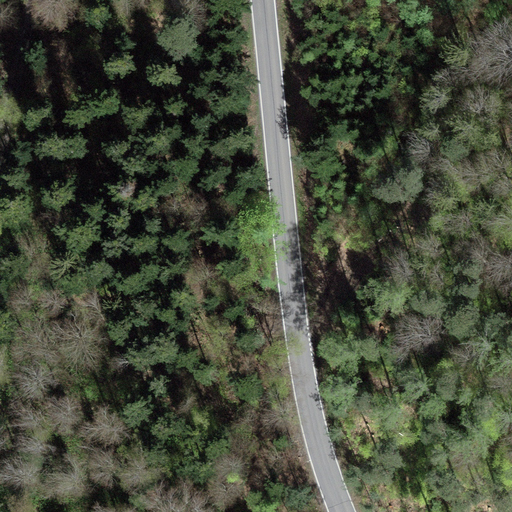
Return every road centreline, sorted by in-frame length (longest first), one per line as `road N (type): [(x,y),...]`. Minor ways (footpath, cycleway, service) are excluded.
road 1 (tertiary): [(263,0),(315,435),(344,511)]
road 2 (track): [(0,136),(31,0)]
